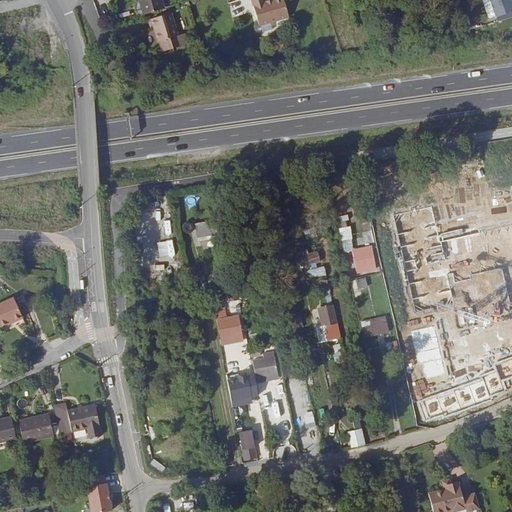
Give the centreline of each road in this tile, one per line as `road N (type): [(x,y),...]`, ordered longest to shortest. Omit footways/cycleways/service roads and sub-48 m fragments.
road 1 (trunk): [(0,169),(511,97)]
road 2 (trunk): [(511,73),(0,145)]
road 3 (residential): [(132,490),(357,456),(511,401)]
road 4 (residential): [(99,334),(119,328),(115,211),(134,189),(351,156)]
road 5 (tertiary): [(90,235),(83,92),(57,0)]
road 6 (tertiary): [(132,490),(99,334)]
